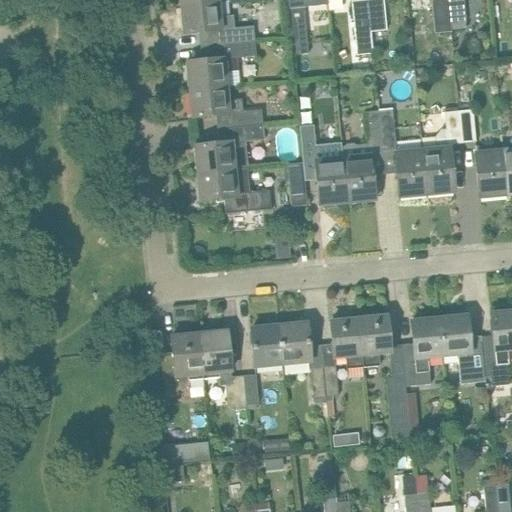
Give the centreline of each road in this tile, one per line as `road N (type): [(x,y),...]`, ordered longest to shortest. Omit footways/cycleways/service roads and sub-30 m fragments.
road 1 (residential): [(166,281),(187,289),(511,258)]
road 2 (residential): [(166,281),(156,260),(130,0)]
